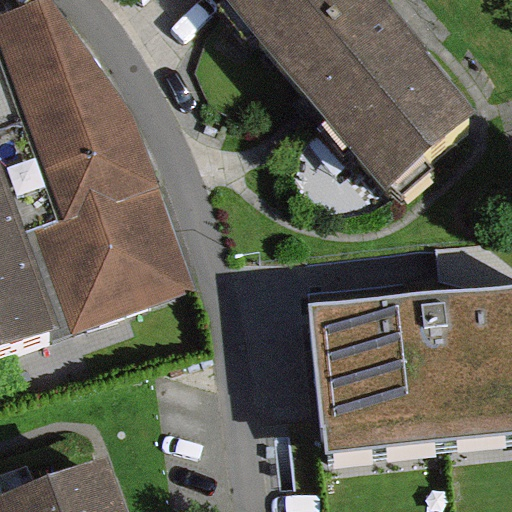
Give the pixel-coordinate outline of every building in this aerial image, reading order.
[(480,125),(377,0),(256,0),(235,18),(311,112),(385,202),(480,125)] [(139,136),(56,10),(0,30),(0,152),(2,152),(72,344),(198,298),(139,136)] [(0,152),(0,372),(72,344),(2,152),(0,152)] [(511,292),(316,311),(330,460),(511,442),(511,292)] [(121,511),(108,477),(10,511),(121,511)]
